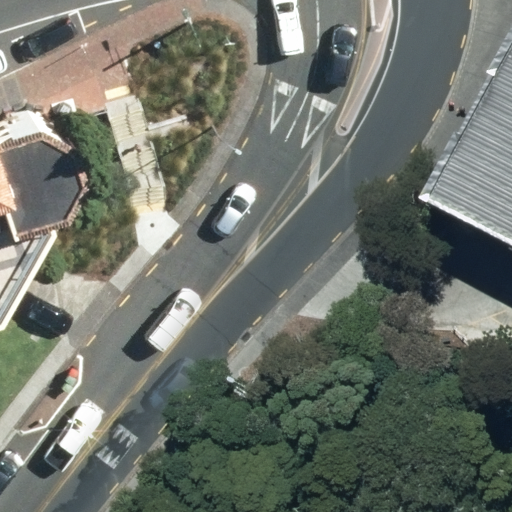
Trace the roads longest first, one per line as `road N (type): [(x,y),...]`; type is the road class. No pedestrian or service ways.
road 1 (tertiary): [(439,0),(430,52),(384,146),(310,232),(192,313)]
road 2 (tertiary): [(192,313),(294,120),(312,72),(315,0)]
road 3 (tertiary): [(33,511),(192,313)]
